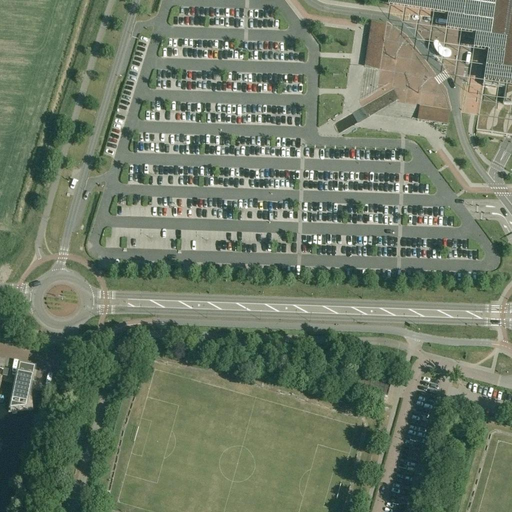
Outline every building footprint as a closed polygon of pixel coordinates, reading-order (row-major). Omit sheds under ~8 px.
[(511,0),(428,0),(466,6),(466,0),(495,0),(489,42),(504,44),(500,74),(507,75),(503,105),(511,106),(511,0)] [(511,106),(503,105),(507,75),(500,74),(504,44),(489,42),(478,115),(476,132),(506,137),(511,137),(511,106)] [(28,167),(39,171),(43,160),(32,156),(28,167)] [(131,235),(118,236),(119,252),(128,252),(127,243),(131,242),(131,235)] [(27,404),(32,378),(25,376),(27,366),(20,364),(12,401),(27,404)] [(11,371),(4,370),(2,377),(10,378),(11,371)] [(387,397),(388,395),(390,385),(356,377),(353,389),(387,397)]
